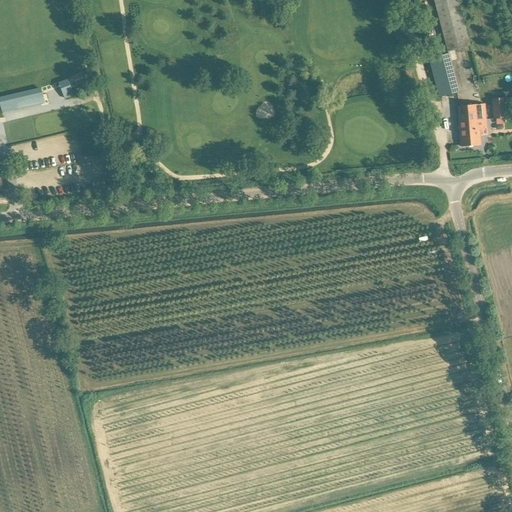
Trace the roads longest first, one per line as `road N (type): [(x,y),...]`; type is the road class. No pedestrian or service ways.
road 1 (unclassified): [(0,220),(423,179),(450,184)]
road 2 (unclassified): [(450,184),(511,428)]
